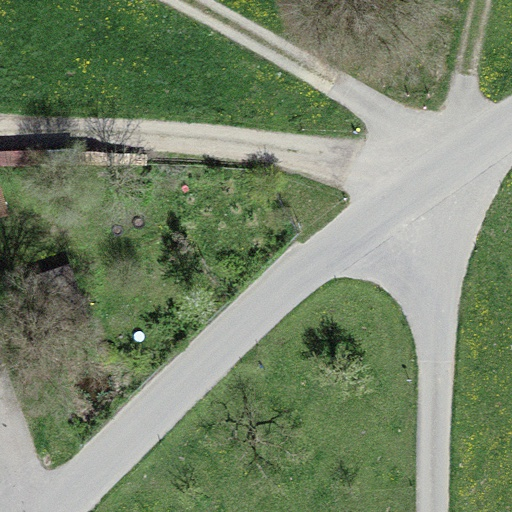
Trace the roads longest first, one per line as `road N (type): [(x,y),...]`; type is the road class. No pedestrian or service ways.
road 1 (unclassified): [(63,511),(306,268),(452,153)]
road 2 (track): [(0,134),(205,137),(425,174)]
road 3 (unclassified): [(439,511),(433,375),(452,153)]
road 4 (track): [(179,0),(452,153)]
road 5 (track): [(479,0),(452,153)]
